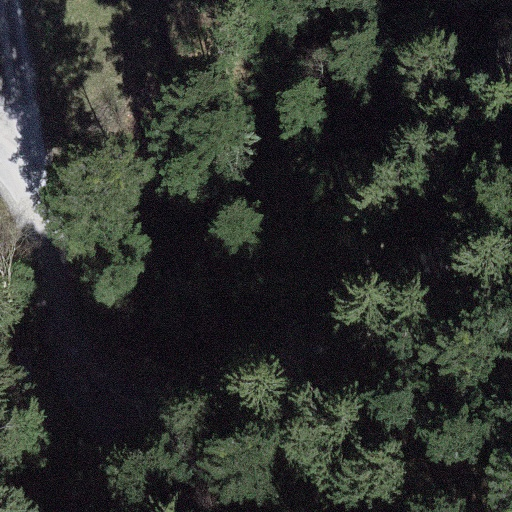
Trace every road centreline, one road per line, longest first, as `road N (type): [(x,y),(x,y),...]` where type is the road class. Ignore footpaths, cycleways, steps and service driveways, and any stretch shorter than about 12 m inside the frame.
road 1 (track): [(511,226),(477,238),(192,441),(107,354),(23,153)]
road 2 (track): [(12,0),(23,153)]
